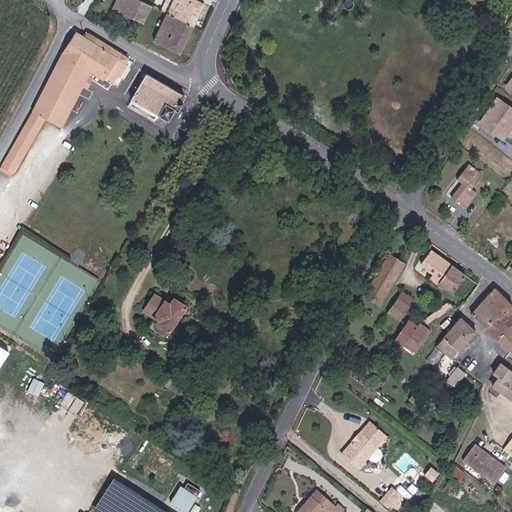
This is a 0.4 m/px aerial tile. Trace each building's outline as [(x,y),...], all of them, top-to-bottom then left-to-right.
[(118,4),(147,17),(156,1),(153,0),(114,0),(119,2),(118,4)] [(201,22),(205,13),(186,4),(187,0),(178,0),(174,9),(201,22)] [(205,13),(212,0),(210,0),(187,0),(186,4),(205,13)] [(242,0),(265,12),(271,0),(242,0)] [(161,35),(186,49),(201,22),(174,9),(161,35)] [(55,19),(60,23),(65,15),(60,11),(55,19)] [(218,50),(231,56),(239,38),(226,32),(218,50)] [(122,85),(135,65),(105,45),(101,49),(84,38),(73,53),(56,84),(30,124),(41,131),(52,114),(60,119),(77,91),(83,95),(80,100),(81,100),(92,84),(97,74),(100,70),(122,85)] [(188,102),(183,99),(186,93),(150,72),(134,98),(162,115),(159,119),(166,123),(169,118),(171,119),(178,107),(183,111),(188,102)] [(92,84),(96,87),(102,77),(97,74),(92,84)] [(60,119),(67,123),(81,100),(80,100),(83,95),(77,91),(60,119)] [(503,140),(511,128),(511,110),(499,100),(482,125),(503,140)] [(14,165),(18,167),(41,131),(30,124),(4,164),(12,169),(14,165)] [(476,195),(472,191),(482,178),(469,167),(457,182),(462,186),(451,200),(464,210),(476,195)] [(489,259),(496,248),(480,235),(473,245),(480,250),(479,252),(489,259)] [(463,301),(476,285),(432,249),(422,261),(428,266),(427,267),(439,277),(437,281),(463,301)] [(364,294),(379,303),(405,262),(389,252),(364,294)] [(499,318),(511,305),(494,289),(481,302),(494,314),(499,318)] [(398,317),(409,303),(410,298),(400,291),(386,309),(398,317)] [(136,336),(154,347),(176,314),(174,312),(174,309),(173,307),(172,306),(170,306),(166,307),(164,306),(160,312),(144,302),(134,316),(147,325),(144,329),(142,328),(136,336)] [(483,326),(494,314),(481,302),(470,314),(483,326)] [(507,325),(505,324),(511,315),(511,306),(511,305),(499,318),(494,314),(483,326),(497,337),(507,325)] [(452,359),(475,331),(459,316),(435,344),(452,359)] [(392,337),(404,346),(417,325),(407,318),(392,337)] [(497,337),(511,349),(511,329),(507,325),(497,337)] [(0,370),(14,346),(0,337),(0,370)] [(428,359),(435,363),(443,352),(436,347),(428,359)] [(511,385),(508,383),(511,378),(511,370),(501,362),(493,373),(498,377),(492,386),(511,401),(511,385)] [(448,379),(456,385),(467,372),(459,366),(448,379)] [(328,438),(345,451),(362,431),(345,417),(328,438)] [(511,456),(511,435),(501,449),(511,456)] [(335,463),(345,451),(328,438),(319,450),(335,463)] [(462,460),(493,484),(506,468),(474,444),(462,460)] [(459,484),(466,476),(454,467),(447,475),(459,484)] [(456,483),(450,479),(442,489),(448,493),(456,483)] [(392,485),(381,500),(392,508),(403,494),(392,485)] [(189,511),(200,497),(185,486),(181,491),(178,489),(167,504),(177,511),(189,511)] [(371,509),(384,496),(372,486),(360,500),(371,509)] [(281,511),(327,511),(328,511),(322,505),(320,508),(302,490),(290,503),(292,505),(290,508),(287,505),(281,511)]
